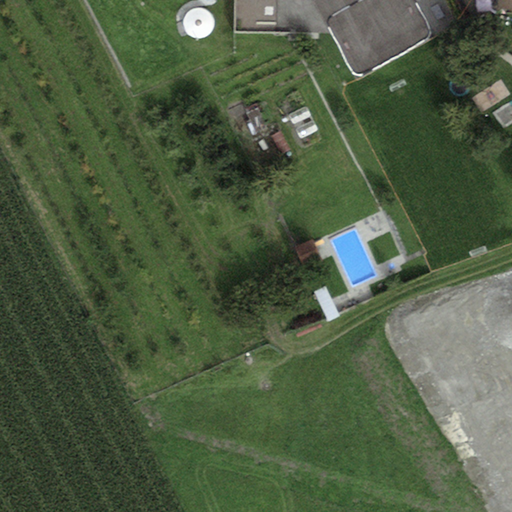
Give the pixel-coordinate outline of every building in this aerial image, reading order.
[(511,9),(511,0),(498,0),(498,9),(511,9)] [(257,108),(247,112),(255,132),(265,128),(257,108)] [(280,131),(271,136),(280,154),(290,150),(280,131)] [(312,239),(294,247),(304,268),(322,260),(312,239)] [(331,299),(322,303),(329,319),(338,314),(331,299)]
